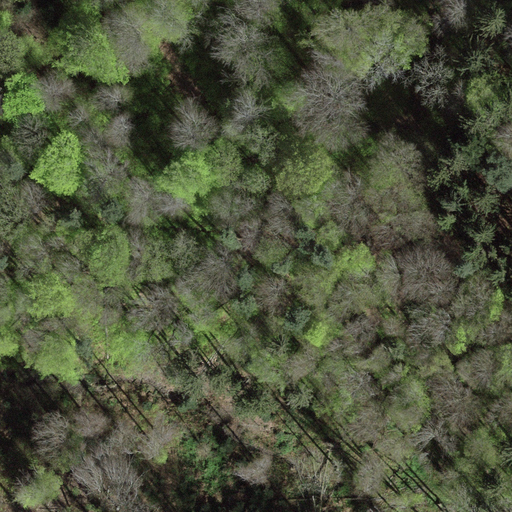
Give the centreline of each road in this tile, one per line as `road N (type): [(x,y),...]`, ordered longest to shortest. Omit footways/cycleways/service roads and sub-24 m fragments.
road 1 (track): [(452,0),(417,132),(417,192),(450,255),(511,315)]
road 2 (track): [(505,511),(500,480),(402,312),(390,272),(387,247),(397,227),(423,215)]
road 3 (track): [(0,90),(124,0)]
